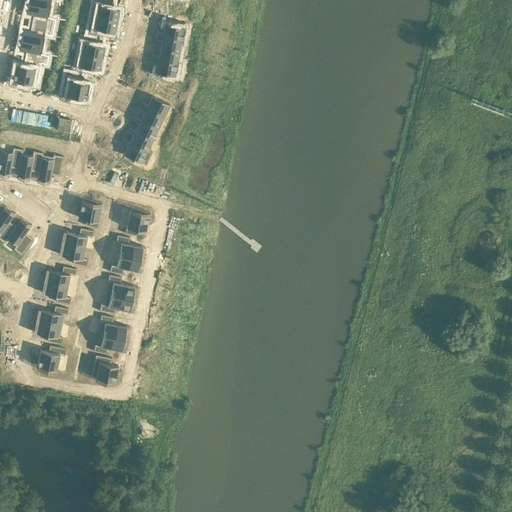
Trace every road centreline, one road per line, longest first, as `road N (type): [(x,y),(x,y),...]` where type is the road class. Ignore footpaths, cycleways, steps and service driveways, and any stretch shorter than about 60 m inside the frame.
road 1 (residential): [(75,185),(159,203),(120,392),(26,377),(23,289)]
road 2 (residential): [(134,0),(135,28),(91,110)]
